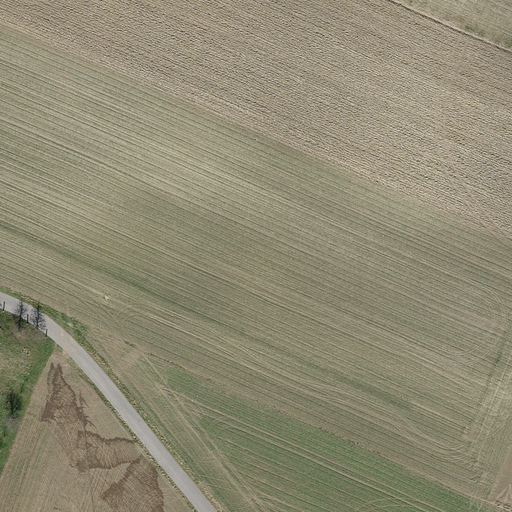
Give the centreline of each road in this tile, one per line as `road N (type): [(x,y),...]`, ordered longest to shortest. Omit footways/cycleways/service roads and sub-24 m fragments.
road 1 (motorway): [(0,98),(203,199),(511,334)]
road 2 (motorway): [(511,155),(173,0)]
road 3 (track): [(206,511),(67,341),(0,293)]
